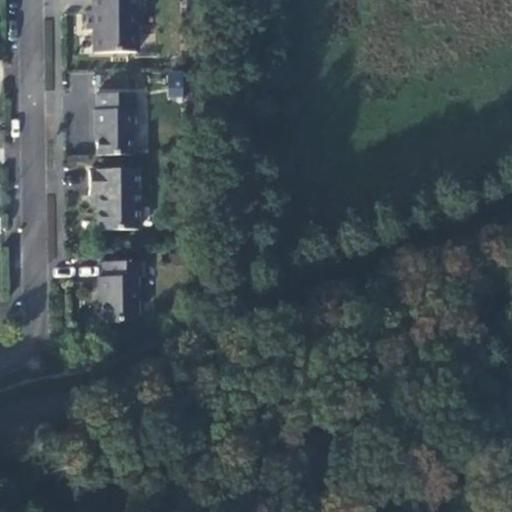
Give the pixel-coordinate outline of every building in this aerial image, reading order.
[(128,57),(127,0),(87,0),(88,15),(81,15),(81,34),(88,34),(88,57),(128,57)] [(97,73),(71,70),(69,97),(95,99),(97,73)] [(94,139),(94,160),(127,161),(126,119),(132,119),(132,95),(97,95),(97,112),(89,112),(90,139),(94,139)] [(136,180),(87,179),(87,207),(97,207),(97,235),(135,236),(136,180)] [(137,267),(105,266),(105,282),(94,282),(94,301),(101,308),(100,322),(108,325),(111,319),(115,321),(131,320),(131,290),(137,283),(137,267)]
